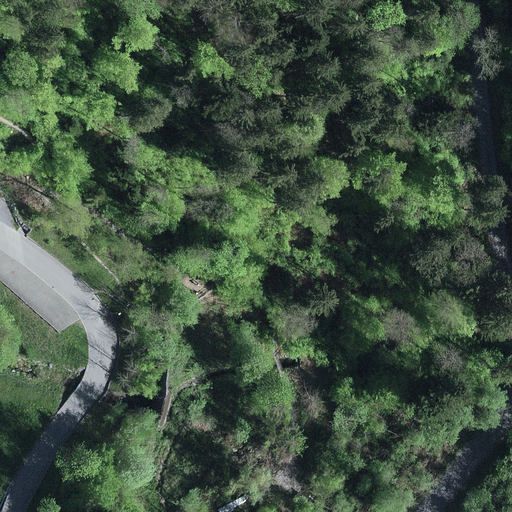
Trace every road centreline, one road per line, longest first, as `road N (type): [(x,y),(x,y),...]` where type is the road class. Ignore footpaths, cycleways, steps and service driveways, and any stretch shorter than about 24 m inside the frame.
road 1 (residential): [(15,511),(93,387),(101,335),(85,299),(0,236)]
road 2 (residential): [(511,240),(481,0)]
road 3 (residential): [(428,511),(504,425),(511,385)]
